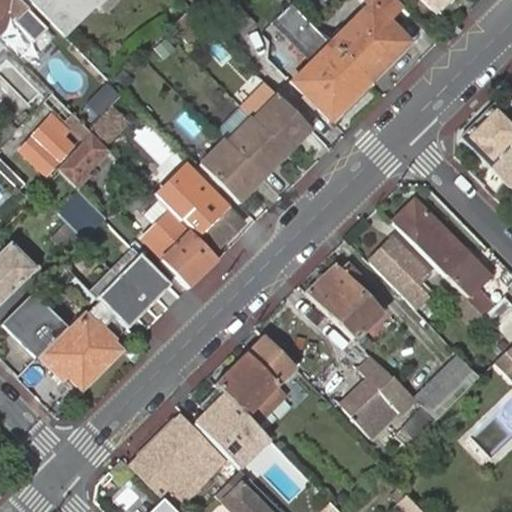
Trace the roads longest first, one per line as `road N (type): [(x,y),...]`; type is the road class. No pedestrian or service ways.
road 1 (residential): [(64,468),(397,134)]
road 2 (residential): [(397,134),(511,249)]
road 3 (residential): [(397,134),(511,21)]
